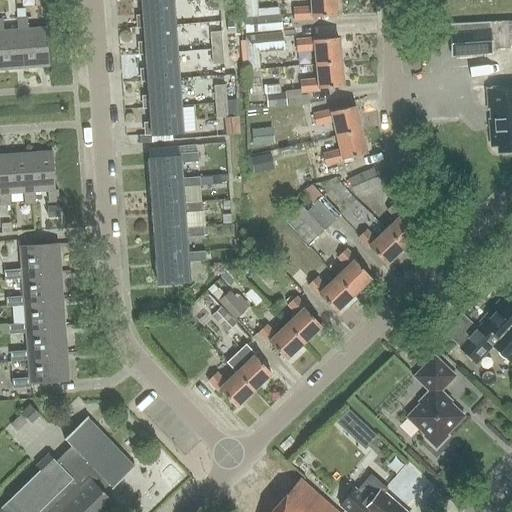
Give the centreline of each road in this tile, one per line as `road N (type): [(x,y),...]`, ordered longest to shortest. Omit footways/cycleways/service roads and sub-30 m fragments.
road 1 (unclassified): [(232,467),(134,364),(116,334),(90,0)]
road 2 (unclassified): [(470,238),(232,467)]
road 3 (unclassified): [(470,238),(395,154),(388,0)]
